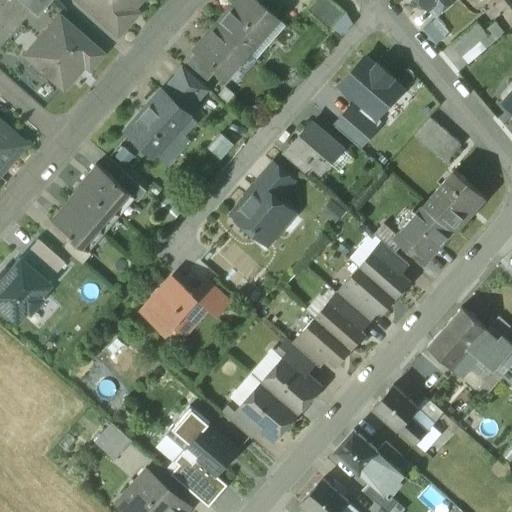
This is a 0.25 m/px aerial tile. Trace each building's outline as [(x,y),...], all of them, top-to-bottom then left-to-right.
[(20,0),(37,15),(49,0),(20,0)] [(141,0),(76,0),(117,36),(128,24),(123,20),(141,0)] [(256,0),(244,0),(237,8),(233,5),(217,24),(248,51),(277,18),(256,0)] [(330,0),(311,0),(304,8),(330,30),(344,12),(330,0)] [(418,0),(428,10),(429,9),(439,0),(418,0)] [(439,0),(429,9),(437,18),(457,0),(439,0)] [(101,54),(58,17),(25,55),(62,88),(83,64),(89,69),(101,54)] [(445,38),(432,22),(423,30),(436,46),(445,38)] [(477,23),(451,44),(461,55),(478,40),(477,39),(485,32),(477,23)] [(217,24),(195,49),(218,69),(226,77),(248,51),(217,24)] [(485,32),(477,39),(478,40),(485,47),(500,34),(492,26),(485,32)] [(478,40),(461,55),(468,64),(486,49),(485,47),(478,40)] [(218,69),(196,51),(186,63),(207,81),(218,69)] [(376,68),(366,58),(341,87),(363,107),(376,118),(401,89),(390,80),(392,78),(378,65),(376,68)] [(208,90),(183,68),(163,91),(188,113),(208,90)] [(161,90),(126,131),(154,155),(189,114),(188,113),(163,91),(161,90)] [(511,92),(503,103),(511,111),(511,92)] [(381,122),(376,118),(363,107),(359,112),(353,107),(335,127),(359,147),(381,122)] [(461,146),(430,118),(414,136),(446,164),(461,146)] [(311,122),(291,144),(311,162),(321,171),(341,148),(311,122)] [(0,171),(23,145),(0,125),(0,171)] [(311,162),(291,144),(282,155),(302,172),(311,162)] [(97,163),(49,218),(70,237),(82,247),(83,246),(130,193),(130,192),(119,182),(97,163)] [(294,182),(273,163),(257,182),(278,200),(294,182)] [(454,170),(424,205),(452,229),(463,217),(465,219),(485,197),(454,170)] [(146,191),(126,173),(119,182),(130,192),(130,193),(138,200),(146,191)] [(278,200),(257,182),(256,183),(259,186),(234,214),(254,232),(257,229),(269,240),(293,212),(278,200)] [(398,235),(397,236),(404,242),(426,260),(452,229),(424,205),(398,235)] [(398,235),(384,223),(374,235),(382,241),(391,250),(395,253),(404,242),(397,236),(398,235)] [(82,247),(70,237),(62,247),(82,264),(91,253),(83,246),(82,247)] [(37,238),(19,258),(47,283),(65,263),(37,238)] [(399,273),(383,259),(391,250),(382,241),(360,266),(396,298),(410,282),(401,274),(400,273),(399,273)] [(395,253),(391,250),(383,259),(399,273),(400,273),(401,274),(409,265),(395,253)] [(47,283),(19,258),(0,280),(0,308),(18,324),(51,286),(47,283)] [(396,298),(360,266),(337,292),(347,300),(355,291),(377,310),(376,310),(378,312),(381,315),(396,298)] [(173,278),(144,311),(166,330),(173,323),(195,298),(173,278)] [(227,301),(206,283),(197,293),(217,311),(227,301)] [(377,310),(355,291),(347,300),(370,321),(378,312),(376,310),(377,310)] [(361,329),(339,310),(347,300),(337,292),(315,317),(351,349),(366,332),(363,329),(362,328),(361,329)] [(195,298),(173,323),(184,333),(207,308),(195,298)] [(370,321),(347,300),(339,310),(361,329),(362,328),(363,329),(370,321)] [(461,308),(444,327),(469,349),(478,340),(486,331),(461,308)] [(351,349),(315,317),(293,343),(302,351),(310,342),(328,358),(337,365),(351,349)] [(444,327),(427,346),(453,369),(460,360),(469,349),(444,327)] [(488,349),(479,358),(493,371),(511,349),(511,346),(499,335),(488,349)] [(293,343),(288,339),(278,351),(305,375),(315,363),(302,351),(293,343)] [(488,349),(478,340),(469,349),(479,358),(488,349)] [(328,358),(310,342),(302,351),(315,363),(320,367),(328,358)] [(479,358),(469,349),(460,360),(484,381),(493,371),(479,358)] [(511,349),(493,371),(511,387),(511,349)] [(305,375),(278,351),(277,353),(285,360),(264,384),(297,413),(319,387),(305,375)] [(484,381),(460,360),(453,369),(477,390),(484,381)] [(297,413),(264,384),(243,408),(235,401),(234,403),(261,426),(262,426),(261,427),(274,438),(297,413)] [(416,407),(393,385),(373,408),(413,444),(424,432),(407,417),(416,407)] [(261,426),(234,403),(223,415),(251,439),(261,427),(261,426)] [(112,423),(95,443),(115,460),(132,440),(112,423)] [(238,451),(209,425),(190,446),(201,456),(197,460),(215,477),(238,451)] [(375,451),(353,431),(334,452),(368,482),(388,499),(391,496),(386,491),(401,473),(394,467),(375,451)] [(402,458),(383,441),(375,451),(394,467),(402,458)] [(185,511),(190,507),(147,470),(116,506),(123,511),(185,511)] [(337,511),(347,501),(321,479),(299,504),(308,511),(337,511)] [(388,499),(368,482),(360,491),(380,508),(388,499)]
